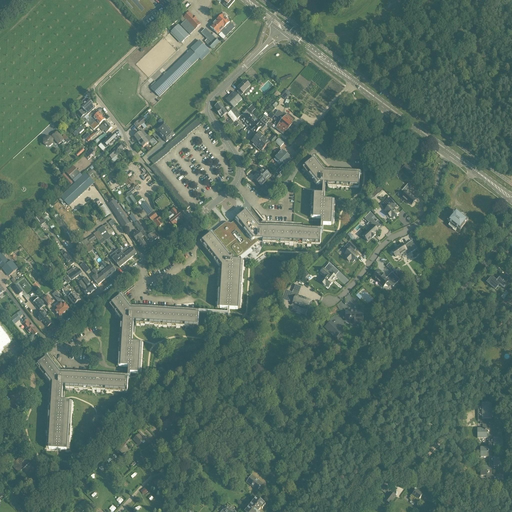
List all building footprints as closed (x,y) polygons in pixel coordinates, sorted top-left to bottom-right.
[(155,9),(146,0),(119,0),(139,23),(155,9)] [(233,0),(215,0),(218,2),(219,0),(222,0),(225,2),(223,5),(228,9),(235,1),(233,0)] [(181,11),(169,23),(172,26),(184,15),(181,11)] [(190,35),(197,28),(201,25),(190,13),(185,18),(187,21),(181,26),(190,35)] [(213,24),(210,27),(211,28),(218,35),(221,32),(223,33),(223,34),(226,37),(235,28),(225,18),(227,17),(224,14),(213,24)] [(182,43),(189,36),(179,26),(171,33),(182,43)] [(219,43),(205,29),(201,33),(208,39),(205,42),(212,49),(219,43)] [(149,48),(159,38),(156,36),(159,33),(157,31),(145,43),(144,43),(149,48)] [(202,60),(210,52),(200,41),(151,89),(160,97),(200,58),(202,60)] [(241,96),(251,87),(245,81),(238,89),(239,90),(237,92),(241,96)] [(287,90),(281,97),(285,100),(291,94),(287,90)] [(234,108),(242,100),(234,92),(226,100),(234,108)] [(89,100),(87,98),(82,102),(84,104),(81,107),(85,112),(84,113),(82,110),(77,114),(80,118),(86,113),(85,112),(93,105),(89,100)] [(221,118),(227,114),(220,104),(215,107),(218,111),(217,111),(221,118)] [(84,123),(85,122),(87,120),(85,118),(95,108),(93,105),(85,112),(86,113),(80,118),(81,119),(80,119),(84,123)] [(234,108),(231,111),(237,120),(241,115),(234,108)] [(237,120),(231,111),(227,114),(233,121),(234,123),(237,120)] [(247,111),(242,115),(245,118),(243,120),(246,123),(245,123),(245,124),(246,126),(247,126),(248,125),(247,127),(249,128),(250,127),(251,128),(250,130),(255,134),(263,125),(259,121),(257,123),(251,117),(252,116),(247,111)] [(276,122),(274,124),(276,126),(277,125),(278,126),(277,128),(276,129),(283,134),(286,130),(287,131),(289,128),(292,124),(291,124),(295,120),(288,114),(287,116),(284,113),(283,114),(279,111),(275,116),(279,120),(277,123),(276,122)] [(87,123),(90,127),(93,125),(102,116),(99,113),(94,117),(93,115),(87,120),(85,122),(87,124),(87,123)] [(139,121),(134,125),(137,128),(137,129),(138,128),(142,125),(146,122),(152,117),(148,113),(145,116),(143,118),(139,121)] [(90,127),(94,131),(106,120),(102,116),(93,125),(90,127)] [(265,126),(269,122),(264,117),(261,121),(265,126)] [(162,174),(155,165),(170,152),(170,151),(188,137),(187,136),(201,125),(197,121),(184,132),(184,133),(166,147),(167,148),(151,161),(154,165),(150,168),(158,177),(174,197),(181,207),(182,206),(186,210),(190,207),(186,202),(186,203),(178,194),(179,194),(162,174)] [(106,133),(112,128),(107,122),(100,128),(103,132),(104,131),(106,133)] [(155,130),(165,142),(174,134),(163,122),(155,130)] [(81,127),(73,134),(76,138),(84,130),(81,127)] [(97,131),(87,140),(88,142),(91,140),(91,139),(96,135),(97,135),(99,133),(97,131)] [(139,143),(144,138),(147,136),(143,131),(135,138),(139,143)] [(64,140),(57,132),(52,137),(53,138),(51,139),(51,138),(47,138),(44,140),(44,144),(46,147),(50,147),(53,145),(53,141),(53,140),(54,139),(59,145),(64,140)] [(94,142),(96,144),(103,138),(104,139),(107,135),(105,133),(102,136),(101,136),(97,140),(94,142)] [(111,134),(101,144),(106,149),(117,138),(114,134),(112,136),(111,134)] [(256,148),(264,138),(260,134),(252,142),(254,144),(253,145),(256,148)] [(273,143),(279,136),(276,134),(270,140),(273,143)] [(148,135),(147,136),(144,138),(139,143),(143,148),(149,143),(149,142),(153,147),(157,143),(153,139),(152,140),(148,135)] [(262,151),(269,143),(264,138),(256,148),(259,151),(260,149),(262,151)] [(280,148),(285,143),(280,138),(275,143),(280,148)] [(120,153),(126,147),(121,142),(115,148),(120,153)] [(93,147),(85,156),(88,158),(96,150),(93,147)] [(120,153),(115,148),(108,155),(112,160),(120,153)] [(276,173),(278,175),(275,178),(278,180),(282,176),(279,174),(282,171),(283,171),(287,167),(286,166),(293,159),(293,157),(291,156),(290,156),(289,157),(283,151),(276,158),(281,163),(282,162),(284,164),(280,169),(276,173)] [(315,159),(304,168),(317,184),(323,184),(323,190),(323,193),(322,194),(313,194),(312,218),(321,219),(321,231),(323,231),(323,225),(333,225),(334,201),(324,201),(325,186),(359,188),(360,174),(325,172),(315,159)] [(124,169),(128,165),(124,160),(119,164),(124,169)] [(406,165),(401,171),(412,181),(417,175),(406,165)] [(73,181),(80,174),(73,166),(66,173),(73,181)] [(271,177),(263,169),(261,171),(260,169),(257,172),(266,182),(271,177)] [(261,186),(266,182),(257,172),(254,175),(255,177),(254,179),(261,186)] [(84,176),(61,197),(69,206),(92,185),(94,183),(86,174),(84,176)] [(64,174),(62,176),(70,186),(73,184),(64,174)] [(407,192),(402,198),(411,207),(412,206),(416,209),(420,204),(415,200),(415,199),(407,192)] [(132,195),(127,198),(130,202),(128,204),(131,208),(137,203),(132,195)] [(164,196),(156,203),(162,211),(170,204),(164,196)] [(389,198),(383,204),(388,208),(385,211),(387,214),(390,217),(393,219),(399,214),(394,209),(397,206),(389,198)] [(124,214),(115,201),(108,205),(117,218),(123,228),(130,223),(124,214)] [(141,206),(140,207),(142,209),(143,211),(152,222),(153,221),(159,228),(163,224),(161,221),(162,220),(159,217),(158,217),(146,202),(146,203),(141,206)] [(176,211),(174,209),(170,213),(172,215),(167,219),(173,225),(175,224),(176,225),(178,223),(177,222),(182,218),(177,211),(176,211)] [(220,228),(201,242),(221,267),(219,308),(228,309),(230,309),(232,309),(239,310),(242,261),(241,261),(238,261),(237,261),(237,259),(258,243),(263,243),(263,242),(320,244),(321,231),(303,230),(260,228),(247,211),(231,224),(230,224),(229,224),(229,223),(228,223),(227,223),(226,223),(225,224),(224,224),(223,225),(220,228)] [(460,231),(468,221),(456,211),(448,222),(450,224),(448,226),(455,232),(457,229),(460,231)] [(370,229),(362,236),(368,242),(372,238),(372,239),(375,236),(374,235),(378,231),(377,230),(380,227),(376,223),(372,219),(374,217),(370,213),(365,219),(368,222),(369,223),(367,225),(370,229)] [(40,215),(35,219),(40,226),(46,222),(40,215)] [(110,235),(114,233),(108,224),(103,228),(108,235),(109,235),(110,235)] [(103,239),(108,235),(103,228),(98,231),(103,239)] [(142,234),(143,237),(144,236),(148,241),(149,239),(151,242),(159,237),(155,232),(148,237),(143,230),(140,232),(142,234)] [(99,242),(103,239),(98,231),(94,234),(99,242)] [(141,235),(139,231),(132,236),(136,242),(137,241),(142,248),(146,245),(142,238),(143,237),(142,234),(141,235)] [(96,240),(93,235),(87,239),(90,243),(90,244),(96,240)] [(84,247),(90,243),(87,239),(81,243),(84,247)] [(349,242),(344,248),(348,252),(345,255),(347,257),(346,259),(349,262),(351,260),(353,263),(359,257),(354,252),(356,249),(349,242)] [(396,250),(392,253),(396,257),(399,255),(399,256),(402,254),(409,250),(411,253),(417,249),(415,246),(412,248),(409,243),(405,246),(406,247),(405,248),(402,244),(396,249),(396,250)] [(130,251),(127,247),(124,250),(126,251),(132,258),(137,254),(132,249),(130,251)] [(73,258),(79,253),(75,248),(69,252),(73,258)] [(64,250),(61,253),(63,256),(68,263),(71,266),(74,264),(72,261),(72,260),(67,254),(66,254),(64,250)] [(124,256),(121,252),(120,250),(117,252),(116,251),(114,253),(115,255),(118,253),(120,256),(118,257),(124,265),(128,261),(124,256)] [(126,251),(124,250),(121,252),(124,256),(128,261),(132,258),(126,251)] [(0,252),(0,266),(9,277),(18,269),(12,261),(9,263),(5,258),(4,257),(0,252)] [(120,256),(118,253),(115,255),(114,253),(112,255),(115,257),(113,259),(120,268),(124,265),(118,257),(120,256)] [(103,270),(102,267),(104,265),(102,262),(100,264),(102,266),(99,269),(99,270),(101,274),(106,279),(110,276),(105,269),(103,270)] [(109,268),(103,262),(102,262),(104,265),(102,267),(103,270),(105,269),(110,276),(116,271),(111,266),(109,268)] [(86,273),(90,271),(84,263),(80,266),(86,273)] [(324,269),(320,274),(324,277),(320,282),(325,286),(325,285),(329,288),(333,283),(332,282),(336,277),(335,277),(337,274),(332,270),(334,268),(329,264),(325,270),(324,269)] [(46,276),(49,274),(47,271),(43,266),(40,268),(46,276)] [(76,267),(73,270),(78,276),(82,273),(79,270),(76,267)] [(73,269),(67,273),(70,277),(69,278),(71,281),(78,276),(73,270),(73,269)] [(102,282),(106,279),(101,274),(99,270),(97,272),(99,273),(97,275),(98,277),(102,282)] [(98,285),(102,282),(98,277),(97,275),(99,273),(97,272),(97,271),(94,274),(96,276),(92,278),(98,285)] [(378,271),(373,277),(375,280),(376,280),(383,287),(388,282),(393,287),(399,280),(396,277),(392,281),(388,277),(386,279),(385,278),(382,274),(382,275),(378,271)] [(511,281),(511,278),(506,274),(504,276),(501,274),(499,277),(500,278),(497,282),(492,278),(487,283),(495,290),(500,285),(504,288),(507,285),(506,283),(508,280),(511,283),(511,281)] [(90,284),(86,279),(82,282),(86,286),(89,290),(88,290),(91,294),(96,290),(91,284),(90,284)] [(66,282),(63,285),(67,290),(70,293),(77,303),(81,300),(75,293),(66,282)] [(87,297),(91,294),(88,290),(89,290),(86,286),(82,282),(78,285),(87,297)] [(63,285),(61,286),(63,289),(62,290),(64,293),(63,294),(64,295),(64,296),(65,297),(67,300),(68,299),(74,306),(77,303),(70,293),(67,290),(63,285)] [(18,286),(14,289),(19,296),(23,293),(18,286)] [(293,291),(290,299),(294,300),(293,305),(298,306),(303,307),(303,308),(308,310),(311,301),(306,299),(304,299),(304,298),(304,299),(303,298),(301,297),(298,296),(296,296),(297,293),(293,291)] [(506,291),(501,297),(504,300),(509,293),(506,291)] [(37,294),(30,299),(33,303),(40,311),(45,306),(39,299),(40,298),(37,294)] [(48,307),(51,304),(52,303),(47,296),(42,300),(48,307)] [(198,326),(199,316),(199,313),(131,310),(121,297),(111,305),(123,319),(120,367),(129,367),(128,376),(130,376),(131,373),(140,374),(142,344),(132,343),(134,321),(136,321),(136,323),(198,326)] [(63,305),(61,303),(60,304),(67,312),(70,309),(65,303),(63,305)] [(60,318),(67,312),(60,304),(55,308),(57,310),(55,311),(60,318)] [(15,325),(21,320),(20,318),(24,315),(21,311),(17,314),(17,315),(11,320),(15,325)] [(47,318),(48,316),(43,311),(37,317),(41,322),(42,321),(48,327),(52,324),(47,318)] [(362,311),(346,312),(346,321),(351,321),(351,324),(357,324),(357,321),(362,321),(362,311)] [(38,333),(28,320),(23,324),(27,328),(28,328),(34,336),(38,333)] [(331,322),(324,328),(335,339),(341,333),(331,322)] [(0,356),(3,355),(0,351),(8,345),(12,342),(8,336),(0,325),(0,356)] [(128,391),(128,378),(60,374),(48,358),(38,365),(52,384),(48,449),(68,451),(71,402),(62,402),(63,386),(64,386),(64,387),(128,391)] [(486,404),(486,401),(482,401),(482,404),(478,404),(478,422),(483,422),(483,429),(477,429),(477,438),(487,438),(489,438),(489,448),(487,448),(480,448),(480,457),(487,457),(489,457),(489,466),(487,466),(480,466),(481,476),(487,476),(489,476),(489,485),(503,485),(503,476),(492,476),(492,466),(493,466),(493,467),(500,467),(500,457),(493,457),(492,457),(492,448),(493,448),(503,448),(503,438),(497,438),(497,419),(491,419),(491,404),(486,404)] [(168,410),(170,412),(166,415),(173,423),(179,417),(171,407),(168,410)] [(139,434),(133,440),(139,446),(145,440),(142,437),(139,434)] [(118,447),(117,448),(123,456),(127,453),(129,455),(131,454),(128,451),(128,452),(124,447),(126,444),(125,443),(130,439),(129,438),(118,447)] [(19,473),(29,463),(22,456),(12,466),(19,473)] [(33,467),(23,476),(29,482),(39,473),(33,467)] [(160,476),(153,479),(155,486),(162,483),(160,476)] [(255,478),(252,476),(247,482),(258,491),(262,485),(260,483),(260,482),(255,478)] [(83,480),(80,483),(81,484),(86,490),(90,487),(84,481),(83,480)] [(383,485),(380,489),(385,494),(389,489),(383,485)] [(423,495),(419,493),(421,491),(416,488),(415,489),(416,490),(413,494),(412,494),(410,497),(411,498),(410,499),(410,500),(411,501),(415,504),(416,503),(417,504),(420,500),(419,499),(423,495)] [(390,504),(396,497),(390,493),(385,500),(390,504)] [(266,505),(257,498),(254,502),(252,504),(249,502),(245,508),(247,510),(245,511),(260,511),(259,511),(261,508),(262,509),(266,505)] [(235,511),(227,505),(225,503),(222,508),(224,509),(221,511),(235,511)]
